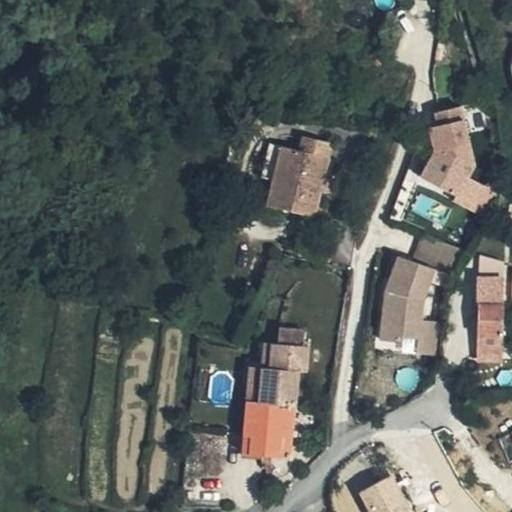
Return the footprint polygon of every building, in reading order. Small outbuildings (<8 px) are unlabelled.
[(456,198),(486,216),(500,191),(487,178),(474,170),(478,163),(471,131),(466,104),(441,109),(443,122),(448,147),(439,149),(425,173),(459,193),(456,198)] [(434,124),(439,149),(448,147),(443,122),(434,124)] [(270,205),(303,213),(318,217),(325,190),(327,179),(337,141),(330,139),(305,133),(301,148),(285,145),(277,177),(270,205)] [(272,142),(263,174),(277,177),(285,145),(272,142)] [(325,190),(337,194),(340,182),(327,179),(325,190)] [(469,249),(426,234),(416,261),(401,255),(387,287),(382,337),(405,339),(405,334),(420,336),(425,298),(436,267),(455,275),(469,249)] [(481,270),(506,272),(507,256),(482,254),(481,270)] [(479,303),(478,316),(502,316),(502,304),(479,303)] [(502,368),(505,316),(502,316),(478,316),(475,367),(502,368)] [(281,339),(306,339),(307,325),(282,324),(281,339)] [(278,356),(303,359),(305,344),(281,341),(278,356)] [(267,416),(294,419),(298,385),(305,385),(308,360),(303,359),(278,356),(272,355),(271,369),(265,368),(263,380),(271,380),(267,416)] [(248,410),(247,415),(267,416),(271,380),(263,380),(251,378),(248,410)] [(293,436),(294,419),(267,416),(247,415),(245,465),(292,469),(293,436)] [(476,511),(465,489),(457,493),(467,511),(476,511)]
